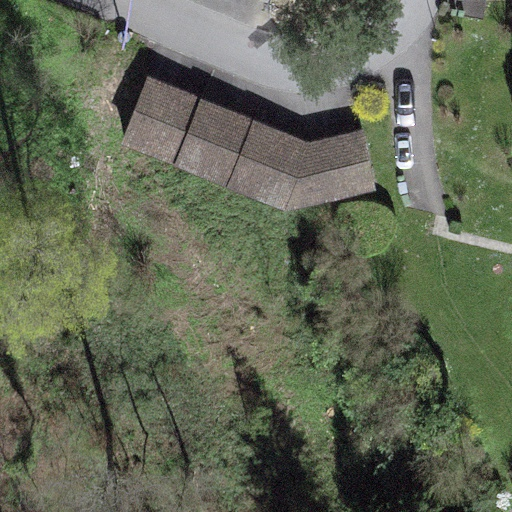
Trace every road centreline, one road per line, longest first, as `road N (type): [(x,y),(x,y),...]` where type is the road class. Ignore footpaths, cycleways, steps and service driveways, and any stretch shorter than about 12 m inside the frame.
road 1 (residential): [(114,0),(306,70)]
road 2 (residential): [(416,0),(402,43),(306,70)]
